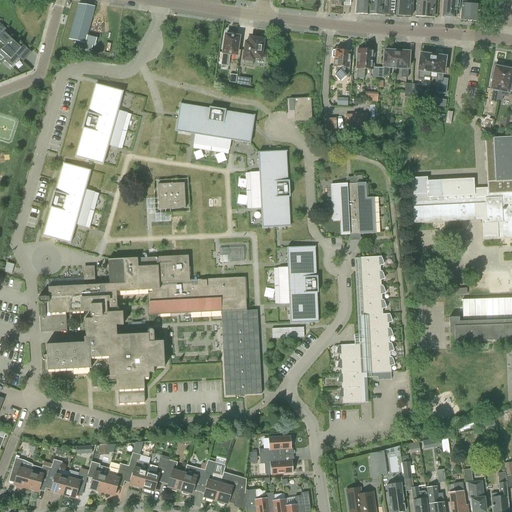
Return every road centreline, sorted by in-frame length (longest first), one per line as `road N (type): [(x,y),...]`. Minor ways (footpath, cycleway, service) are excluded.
road 1 (residential): [(511,41),(261,14)]
road 2 (unknown): [(386,171),(388,250),(383,241),(348,241),(341,262)]
